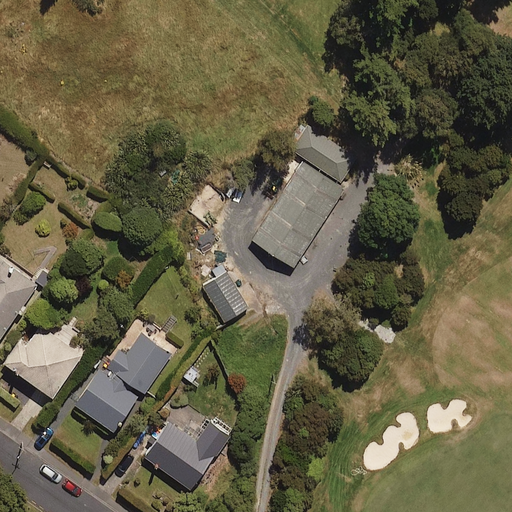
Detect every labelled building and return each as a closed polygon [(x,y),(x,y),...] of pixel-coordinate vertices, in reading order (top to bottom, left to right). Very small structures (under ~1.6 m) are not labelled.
[(304,161),(262,225),(306,254),(351,186),(344,182),(360,159),(311,126),(295,150),(304,161)] [(0,328),(34,280),(0,255),(0,328)] [(247,304),(224,267),(202,280),(224,318),(247,304)] [(80,350),(31,315),(2,356),(51,391),(80,350)] [(171,350),(133,322),(99,368),(96,366),(73,397),(112,425),(140,386),(144,388),(171,350)] [(206,340),(195,355),(210,367),(221,352),(206,340)] [(232,427),(212,412),(201,427),(190,418),(182,428),(167,418),(143,450),(190,484),(232,427)]
